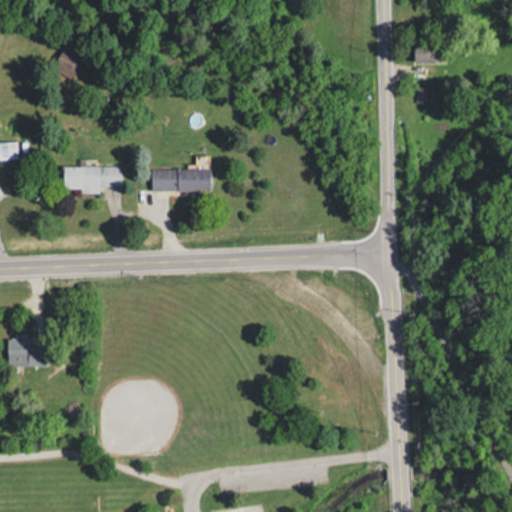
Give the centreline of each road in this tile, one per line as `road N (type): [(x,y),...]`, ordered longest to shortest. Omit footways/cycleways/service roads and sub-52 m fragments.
road 1 (residential): [(395,426),(376,0)]
road 2 (tertiary): [(395,426),(365,357),(330,313),(253,264),(210,257)]
road 3 (tertiary): [(0,265),(210,257)]
road 4 (residential): [(210,257),(383,249)]
